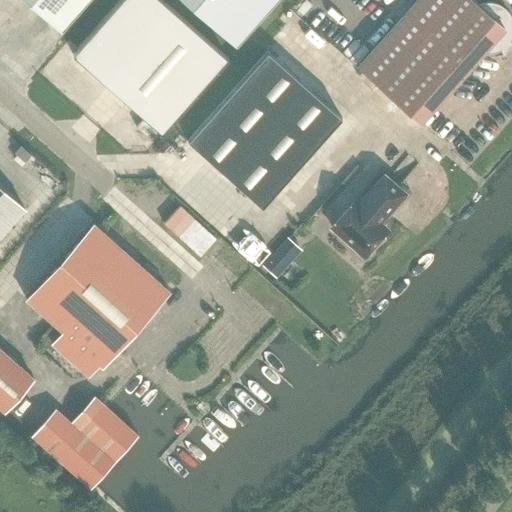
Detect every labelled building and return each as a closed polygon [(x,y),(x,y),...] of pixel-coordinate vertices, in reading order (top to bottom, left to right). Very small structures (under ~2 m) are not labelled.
[(29,0),(61,28),(85,0),(29,0)] [(162,0),(119,0),(72,54),(161,133),(228,58),(162,0)] [(186,0),(236,44),(274,0),(186,0)] [(479,4),(473,0),(418,0),(358,68),(419,122),(482,52),(484,52),(486,52),(488,52),(491,52),(492,52),(495,51),(499,49),(501,48),(503,47),(505,45),(506,44),(508,42),(509,40),(510,38),(511,35),(511,32),(511,22),(511,21),(511,19),(511,17),(509,14),(507,12),(506,11),(504,9),(502,7),(499,5),(496,4),(495,3),(492,3),(490,3),(486,3),(483,3),(479,4)] [(290,23),(278,37),(302,60),(315,46),(290,23)] [(262,207),(318,143),(341,117),(266,51),(187,141),(262,207)] [(358,204),(354,201),(331,226),(354,246),(353,248),(353,249),(353,250),(353,252),(354,254),(355,256),(356,257),(358,258),(360,259),(362,260),(365,260),(367,259),(369,258),(370,257),(371,257),(372,255),(373,254),(373,253),(373,252),(374,250),(374,249),(374,248),(374,247),(373,245),(387,230),(379,223),(405,193),(384,175),(358,204)] [(0,236),(25,209),(0,186),(0,236)] [(201,258),(217,240),(171,198),(155,215),(201,258)] [(101,367),(168,291),(93,224),(26,299),(63,333),(52,344),(87,376),(98,364),(101,367)] [(288,237),(262,265),(276,278),(302,250),(288,237)] [(0,409),(3,413),(34,378),(0,347),(0,409)] [(101,402),(78,428),(56,408),(30,436),(53,456),(89,489),(137,435),(101,402)]
